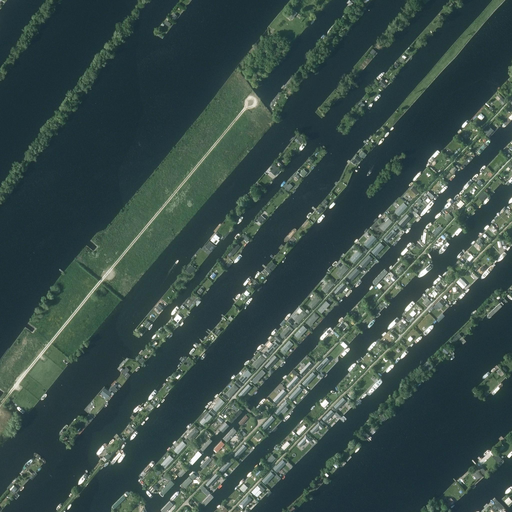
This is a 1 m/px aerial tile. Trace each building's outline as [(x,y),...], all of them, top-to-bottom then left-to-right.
[(511,113),(499,127),(502,129),(503,130),(511,120),(511,113)] [(489,126),(484,132),(488,136),(493,131),(489,128),(490,127),(489,126)] [(274,164),(271,168),(272,169),(277,173),(280,169),(274,164)] [(289,183),(285,188),(288,191),(293,186),(289,183)] [(403,202),(407,205),(418,193),(414,190),(403,202)] [(409,212),(412,215),(425,200),(422,197),(409,212)] [(403,202),(393,213),(398,216),(407,205),(403,202)] [(490,221),(493,223),(507,208),(505,206),(490,221)] [(372,235),(376,239),(390,224),(386,220),(372,235)] [(372,235),(360,248),(364,252),(376,239),(372,235)] [(214,236),(211,240),(216,245),(220,240),(214,236)] [(382,244),(385,246),(393,239),(390,236),(382,244)] [(436,253),(439,256),(452,244),(449,240),(436,253)] [(209,241),(206,245),(212,250),(215,246),(209,241)] [(236,244),(228,254),(231,257),(240,247),(236,244)] [(370,256),(373,259),(385,246),(382,244),(370,256)] [(364,252),(360,248),(350,260),(353,264),(364,252)] [(373,259),(370,256),(361,266),(364,268),(373,259)] [(272,261),(268,266),(272,270),(276,265),(272,261)] [(190,264),(187,269),(192,273),(196,269),(190,264)] [(348,269),(344,265),(336,275),(340,279),(348,269)] [(349,279),(352,282),(360,273),(356,270),(349,279)] [(330,281),(321,290),(326,294),(335,285),(330,281)] [(343,284),(335,293),(339,296),(347,287),(343,284)] [(320,299),(316,296),(307,306),(311,309),(320,299)] [(436,304),(433,307),(437,310),(444,303),(441,300),(436,304)] [(325,301),(317,310),(321,314),(329,305),(325,301)] [(159,303),(155,307),(161,312),(165,308),(159,303)] [(293,320),(297,324),(306,315),(302,310),(293,320)] [(305,323),(309,326),(318,317),(314,313),(305,323)] [(178,314),(174,319),(178,323),(182,318),(178,314)] [(342,322),(339,326),(343,330),(347,327),(343,323),(342,322)] [(288,325),(279,335),(284,339),(293,330),(288,325)] [(298,339),(307,330),(302,325),(293,334),(298,339)] [(288,340),(279,349),(284,353),(292,344),(288,340)] [(274,341),(265,350),(269,354),(278,345),(274,341)] [(260,355),(251,365),(255,369),(264,359),(260,355)] [(428,362),(424,366),(428,371),(433,367),(428,362)] [(316,370),(321,373),(325,369),(320,365),(316,370)] [(298,372),(302,376),(307,370),(304,367),(298,372)] [(247,370),(238,380),(242,384),(251,374),(247,370)] [(344,383),(348,387),(352,382),(348,378),(344,383)] [(308,379),(303,383),(307,387),(311,383),(308,379)] [(223,394),(228,398),(238,388),(233,384),(223,394)] [(104,392),(102,394),(107,398),(111,393),(106,389),(105,390),(104,389),(102,391),(104,392)] [(211,409),(215,413),(224,403),(219,399),(211,409)] [(227,420),(232,425),(246,411),(241,406),(227,420)] [(351,414),(348,411),(339,419),(342,422),(351,414)] [(206,412),(200,419),(205,424),(211,417),(206,412)] [(248,413),(233,429),(236,432),(251,416),(248,413)] [(227,420),(213,435),(218,440),(232,425),(227,420)] [(331,433),(340,425),(336,422),(328,430),(331,433)] [(200,431),(195,426),(187,434),(192,439),(200,431)] [(236,432),(233,429),(222,439),(226,442),(236,432)] [(257,440),(261,435),(258,432),(253,436),(257,440)] [(213,435),(200,450),(205,454),(218,440),(213,435)] [(324,435),(314,444),(317,448),(328,438),(324,435)] [(185,445),(180,441),(172,451),(176,455),(185,445)] [(220,442),(212,450),(216,454),(224,445),(220,442)] [(317,448),(314,444),(307,451),(310,454),(317,448)] [(248,450),(243,446),(239,451),(244,455),(248,450)] [(200,450),(185,465),(190,470),(205,454),(200,450)] [(496,453),(492,456),(498,463),(502,459),(496,453)] [(168,455),(159,464),(163,469),(173,459),(168,455)] [(211,461),(208,458),(199,466),(202,469),(211,461)] [(223,475),(228,469),(224,466),(219,471),(223,475)] [(184,476),(179,471),(171,479),(176,484),(184,476)] [(186,479),(178,486),(183,491),(190,484),(186,479)] [(169,480),(158,491),(163,496),(174,485),(169,480)] [(209,489),(214,484),(211,480),(206,485),(209,489)] [(128,495),(126,493),(111,508),(113,510),(128,495)] [(266,493),(255,505),(258,508),(269,495),(266,493)] [(201,503),(205,507),(214,498),(209,494),(201,503)] [(445,498),(443,500),(446,503),(445,504),(447,507),(453,502),(450,499),(448,501),(445,498)] [(492,508),(491,507),(491,508),(494,511),(495,511),(495,510),(497,508),(498,509),(500,508),(501,509),(503,508),(504,508),(496,499),(493,501),(496,504),(492,508)] [(160,511),(165,511),(173,505),(170,502),(160,511)]
